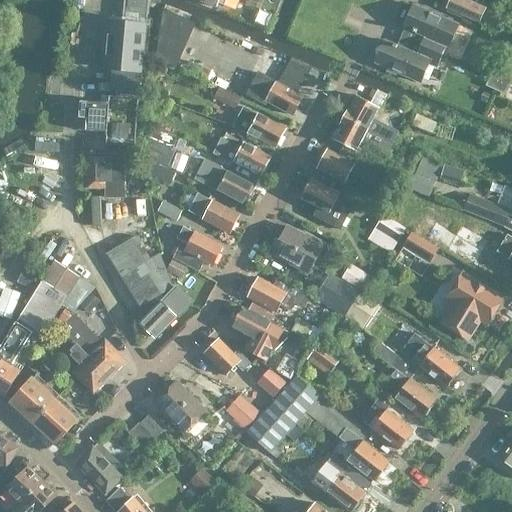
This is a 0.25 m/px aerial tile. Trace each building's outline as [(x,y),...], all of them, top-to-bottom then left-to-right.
[(140,101),(148,0),(124,0),(123,23),(117,22),(111,91),(117,91),(116,98),(110,97),(109,104),(81,102),(79,131),(107,133),(106,145),(135,147),(135,143),(144,144),(143,133),(136,133),(139,101),(140,101)] [(196,0),(217,9),(220,0),(196,0)] [(475,0),(450,0),(447,8),(481,22),(488,5),(475,0)] [(449,48),(458,26),(415,6),(405,28),(425,37),(421,46),(443,56),(447,47),(449,48)] [(438,67),(443,56),(421,46),(417,55),(386,42),(376,64),(420,83),(429,63),(438,67)] [(506,71),(504,70),(495,66),(491,76),(501,81),(506,71)] [(293,116),(303,97),(297,94),(306,77),(288,67),(279,85),(276,83),(272,90),(262,85),(260,88),(236,75),(228,91),(249,102),(253,94),(266,101),(266,102),(293,116)] [(511,85),(511,83),(511,73),(506,71),(501,81),(511,85)] [(496,91),(501,81),(491,76),(486,86),(496,91)] [(507,95),(511,85),(501,81),(496,91),(507,95)] [(236,109),(240,99),(218,90),(214,100),(236,109)] [(166,116),(171,104),(151,96),(146,107),(166,116)] [(369,131),(380,109),(357,97),(346,119),(369,131)] [(285,130),(258,115),(245,108),(239,120),(252,127),(249,134),(275,148),(285,130)] [(371,146),(377,135),(369,131),(346,119),(334,140),(357,153),(363,142),(371,146)] [(393,143),(401,128),(391,123),(383,138),(393,143)] [(169,168),(181,140),(148,126),(149,160),(152,161),(168,168),(169,168)] [(271,158),(244,143),(241,148),(222,138),(214,154),(232,164),(233,162),(260,176),(271,158)] [(186,148),(178,165),(193,173),(202,156),(186,148)] [(378,170),(342,150),(338,156),(328,151),(318,170),(345,184),(350,175),(370,185),(371,184),(377,187),(384,175),(377,172),(378,170)] [(426,175),(430,166),(432,161),(423,157),(410,189),(419,193),(426,175)] [(125,198),(124,158),(87,158),(88,189),(106,189),(106,199),(125,198)] [(166,199),(178,173),(178,172),(169,168),(168,168),(152,161),(150,177),(161,181),(155,194),(166,199)] [(255,186),(228,172),(227,174),(212,166),(210,170),(206,168),(199,182),(208,186),(207,189),(216,194),(218,191),(245,205),(255,186)] [(435,179),(438,170),(430,166),(426,175),(435,179)] [(330,213),(339,195),(312,181),(303,199),(330,213)] [(511,209),(472,192),(466,208),(506,225),(511,209)] [(94,196),(93,223),(102,223),(104,196),(94,196)] [(240,215),(203,196),(197,207),(207,212),(203,220),(230,234),(240,215)] [(190,214),(163,201),(157,212),(185,225),(190,214)] [(394,252),(407,226),(383,214),(370,239),(394,252)] [(511,232),(496,225),(488,241),(463,225),(458,235),(451,231),(453,227),(439,218),(436,222),(423,215),(413,233),(426,241),(427,238),(474,267),(489,242),(499,250),(497,253),(511,262),(511,232)] [(212,266),(222,247),(196,233),(184,227),(178,239),(189,245),(186,251),(179,248),(173,259),(179,262),(176,268),(190,275),(193,270),(199,273),(205,262),(212,266)] [(309,274),(323,247),(288,227),(273,255),(309,274)] [(173,287),(161,255),(161,254),(162,254),(148,230),(107,254),(141,308),(169,290),(173,287)] [(438,249),(426,241),(413,233),(404,247),(430,263),(438,249)] [(41,339),(80,278),(80,277),(56,261),(0,349),(0,394),(5,398),(21,372),(12,366),(33,333),(41,339)] [(344,278),(366,289),(374,275),(351,263),(344,278)] [(488,325),(505,298),(486,287),(484,289),(478,285),(480,283),(464,273),(447,300),(454,304),(442,323),(469,340),(481,321),(488,325)] [(399,315),(372,299),(331,275),(316,299),(347,318),(342,325),(354,334),(359,327),(380,343),(399,315)] [(311,297),(278,280),(274,287),(259,279),(249,298),(255,301),(250,310),(272,322),(276,313),(278,313),(282,306),(291,311),(294,304),(304,309),(311,297)] [(0,304),(0,310),(12,316),(22,293),(8,286),(0,304)] [(156,339),(178,318),(178,317),(187,308),(177,298),(168,307),(158,298),(150,305),(155,310),(141,324),(156,339)] [(271,354),(291,335),(244,309),(234,328),(246,334),(239,347),(265,365),(271,354)] [(332,322),(336,315),(325,309),(321,317),(332,322)] [(78,329),(67,318),(60,325),(70,336),(78,329)] [(0,345),(9,324),(0,320),(0,345)] [(327,350),(336,339),(327,332),(318,343),(327,350)] [(46,354),(49,350),(50,350),(54,353),(62,343),(54,336),(46,347),(31,365),(38,370),(49,356),(46,354)] [(460,369),(434,349),(418,336),(403,355),(420,368),(445,388),(460,369)] [(125,362),(106,342),(97,350),(85,339),(78,346),(90,358),(110,378),(116,371),(119,371),(123,367),(123,365),(125,362)] [(251,364),(239,352),(235,356),(220,340),(205,355),(226,376),(239,363),(245,370),(251,364)] [(110,378),(90,358),(78,346),(71,353),(83,365),(74,373),(94,393),(96,391),(99,390),(103,386),(103,384),(110,378)] [(436,400),(411,379),(417,371),(389,350),(382,359),(397,371),(392,377),(405,387),(396,398),(422,419),(424,416),(427,416),(430,411),(430,408),(436,400)] [(288,353),(281,369),(291,374),(299,358),(288,353)] [(273,366),(259,381),(274,396),(288,381),(273,366)] [(367,430),(369,426),(361,420),(358,423),(298,376),(275,402),(271,407),(294,427),(297,424),(305,430),(312,423),(304,416),(307,413),(356,451),(349,461),(356,466),(374,481),(376,478),(379,478),(383,473),(382,470),(389,462),(363,441),(370,433),(367,430)] [(35,426),(58,401),(33,378),(11,404),(12,404),(35,426)] [(206,411),(191,396),(177,382),(155,404),(184,433),(206,411)] [(413,431),(387,410),(384,408),(391,399),(373,385),(365,395),(379,406),(374,413),(381,418),(372,429),(398,450),(400,447),(403,447),(407,442),(406,439),(413,431)] [(261,414),(243,398),(231,410),(249,426),(261,414)] [(56,445),(79,420),(58,401),(35,426),(55,444),(56,445)] [(270,454),(294,427),(271,407),(267,411),(247,433),(270,454)] [(155,440),(164,432),(149,417),(149,416),(140,425),(139,424),(129,433),(148,454),(158,443),(155,440)] [(0,464),(7,469),(20,448),(0,434),(0,464)] [(217,452),(203,438),(192,450),(206,464),(217,452)] [(511,444),(501,460),(511,468),(511,444)] [(124,478),(94,448),(93,447),(76,464),(106,496),(124,478)] [(236,481),(254,461),(243,452),(226,471),(236,481)] [(365,492),(374,481),(356,466),(346,478),(329,464),(314,483),(351,511),(353,509),(356,509),(359,504),(359,501),(366,493),(365,492)] [(21,504),(43,481),(29,467),(6,489),(21,504)] [(217,483),(202,470),(194,479),(208,493),(217,483)] [(28,511),(41,511),(58,496),(43,481),(21,504),(28,511)] [(145,511),(136,499),(132,502),(122,490),(107,502),(115,511),(145,511)] [(82,511),(78,507),(75,503),(65,511),(82,511)]
